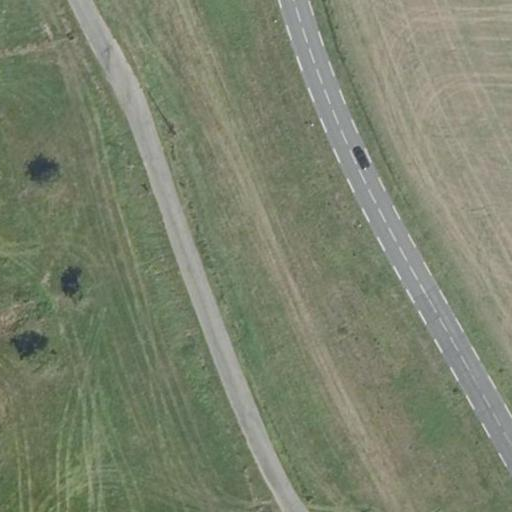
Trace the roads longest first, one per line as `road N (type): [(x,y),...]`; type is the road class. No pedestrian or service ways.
road 1 (tertiary): [(79,0),(123,83),(258,441),(293,511)]
road 2 (secondary): [(511,440),(360,171),(292,0)]
